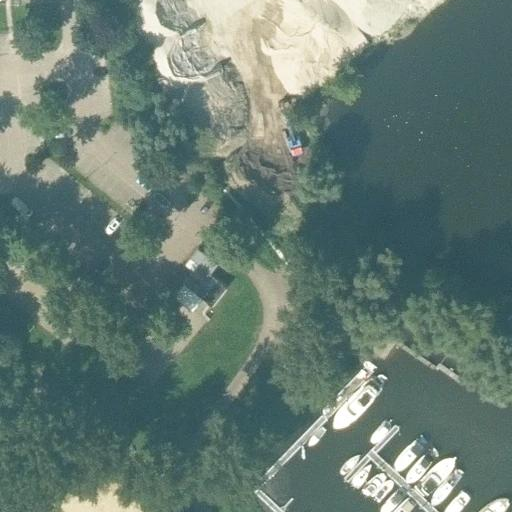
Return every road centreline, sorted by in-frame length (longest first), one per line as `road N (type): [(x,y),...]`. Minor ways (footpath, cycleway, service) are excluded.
road 1 (unclassified): [(288,298),(87,136),(74,0)]
road 2 (unclassified): [(204,511),(190,498),(185,473),(288,298)]
road 3 (track): [(228,0),(240,80),(273,192)]
